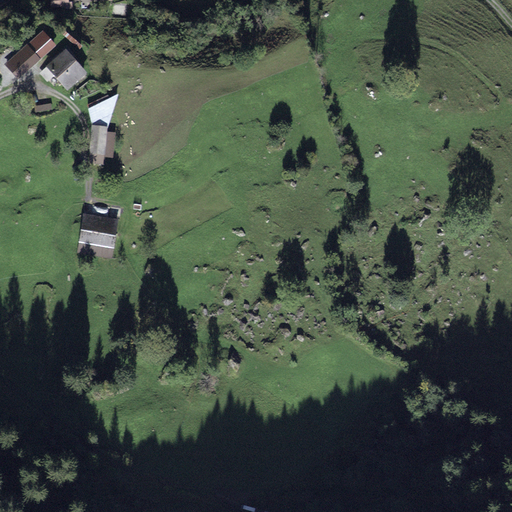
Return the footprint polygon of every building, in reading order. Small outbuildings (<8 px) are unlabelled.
[(45,32),(14,58),(25,71),(56,44),(45,32)] [(69,51),(50,68),(71,92),(90,76),(69,51)] [(93,127),(107,129),(117,95),(89,109),(93,127)] [(107,129),(93,127),(89,162),(102,164),(104,156),(112,157),(114,134),(106,133),(107,129)] [(84,213),(77,247),(116,255),(123,221),(84,213)]
